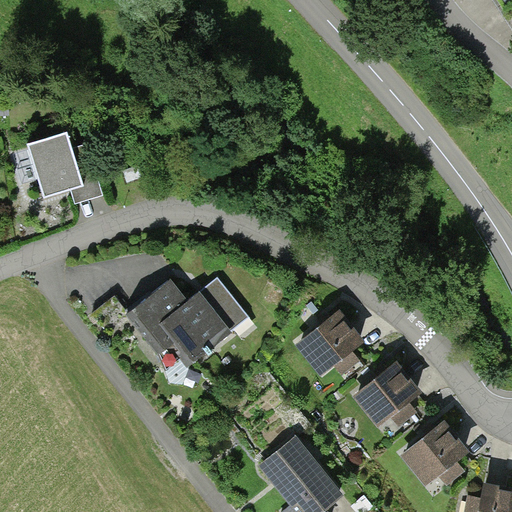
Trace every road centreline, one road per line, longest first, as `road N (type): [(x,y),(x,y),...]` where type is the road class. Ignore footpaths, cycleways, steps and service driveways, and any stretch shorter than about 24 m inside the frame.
road 1 (residential): [(0,268),(135,219),(180,212),(229,219),(339,266),(397,309),(477,397),(511,422)]
road 2 (tertiary): [(307,0),(484,208),(511,256)]
